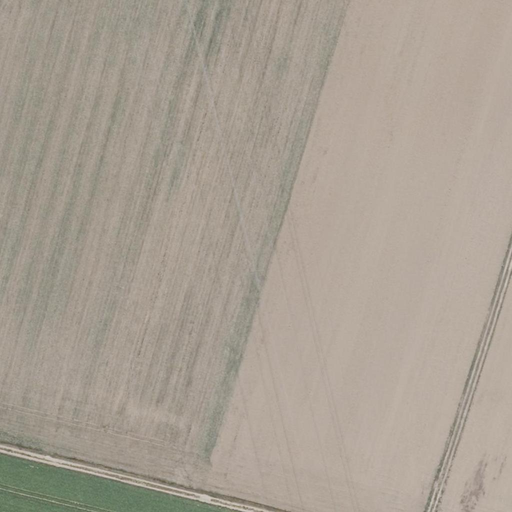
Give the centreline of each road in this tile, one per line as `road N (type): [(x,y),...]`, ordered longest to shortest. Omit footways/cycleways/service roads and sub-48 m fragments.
road 1 (track): [(427,511),(511,234)]
road 2 (track): [(259,511),(0,447)]
